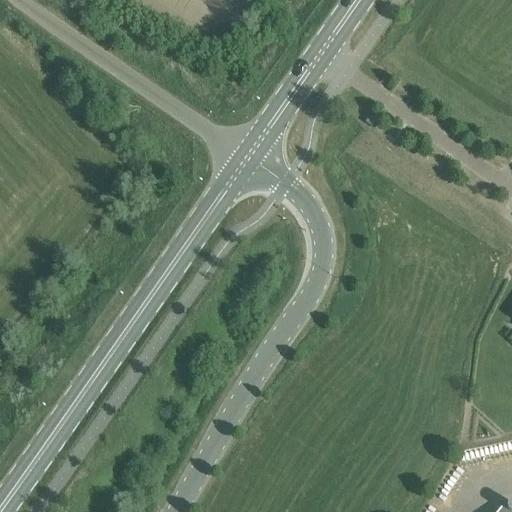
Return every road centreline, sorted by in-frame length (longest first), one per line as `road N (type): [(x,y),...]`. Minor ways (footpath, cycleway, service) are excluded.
road 1 (unclassified): [(181,511),(317,285),(323,253),(314,214),(246,165)]
road 2 (tertiary): [(0,501),(246,165)]
road 3 (unclassified): [(246,165),(17,0)]
road 4 (tertiary): [(246,165),(362,0)]
